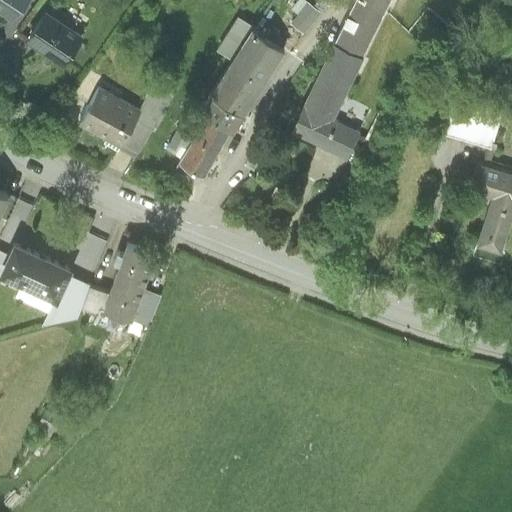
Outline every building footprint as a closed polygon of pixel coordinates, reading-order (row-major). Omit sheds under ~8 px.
[(9,0),(11,0),(25,9),(31,0),(0,0),(0,12),(1,12),(9,0)] [(60,0),(41,27),(76,52),(95,25),(60,0)] [(312,0),(304,11),(316,21),(332,1),(330,0),(312,0)] [(360,0),(345,32),(371,45),(393,0),(360,0)] [(267,17),(226,80),(258,100),(297,38),(267,17)] [(355,143),(357,140),(365,123),(367,119),(341,105),(371,45),(345,32),(303,117),(355,143)] [(85,83),(101,92),(111,75),(115,67),(102,60),(85,83)] [(152,98),(111,75),(101,92),(92,109),(133,132),(152,98)] [(165,75),(152,98),(133,132),(130,137),(149,147),(183,85),(165,75)] [(226,80),(214,98),(244,115),(258,100),(226,80)] [(511,107),(511,100),(462,85),(450,121),(502,138),(511,107)] [(217,161),(244,115),(214,98),(210,106),(199,101),(179,134),(195,144),(193,147),(217,161)] [(375,128),(365,123),(357,140),(367,145),(375,128)] [(257,153),(268,160),(283,132),(272,126),(257,153)] [(511,159),(487,152),(478,178),(502,186),(486,234),(509,242),(511,233),(511,159)] [(119,260),(108,288),(102,305),(131,316),(143,285),(151,264),(146,262),(151,248),(127,239),(123,250),(117,247),(113,257),(119,260)] [(68,265),(15,240),(9,253),(1,269),(54,294),(66,271),(68,265)] [(501,259),(504,246),(479,240),(476,253),(501,259)] [(0,270),(1,269),(9,253),(0,248),(0,270)] [(88,281),(66,271),(54,294),(42,322),(75,315),(77,310),(88,281)] [(131,316),(102,305),(108,288),(88,281),(77,310),(126,329),(131,316)] [(158,291),(143,285),(131,316),(147,319),(158,291)] [(75,406),(58,399),(52,413),(48,411),(42,423),(50,427),(52,421),(65,427),(75,406)]
